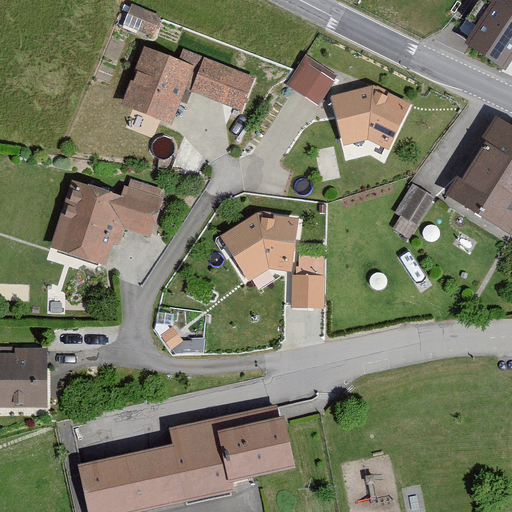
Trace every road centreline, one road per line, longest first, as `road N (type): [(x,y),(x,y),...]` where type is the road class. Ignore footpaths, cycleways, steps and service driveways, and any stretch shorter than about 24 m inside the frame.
road 1 (residential): [(511,335),(425,337),(195,373),(159,361),(141,344),(148,299),(235,172)]
road 2 (secondary): [(289,0),(511,102)]
